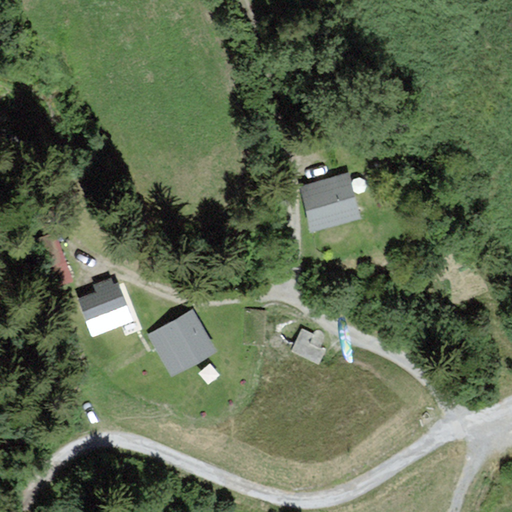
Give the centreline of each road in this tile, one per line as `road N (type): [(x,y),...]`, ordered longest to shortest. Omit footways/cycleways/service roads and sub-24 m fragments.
road 1 (unclassified): [(215,0),(255,98),(269,299),(298,303),(421,373),(464,430)]
road 2 (unclassified): [(25,511),(50,476),(100,443),(161,454),(270,499),(326,504),(370,489),(464,430)]
